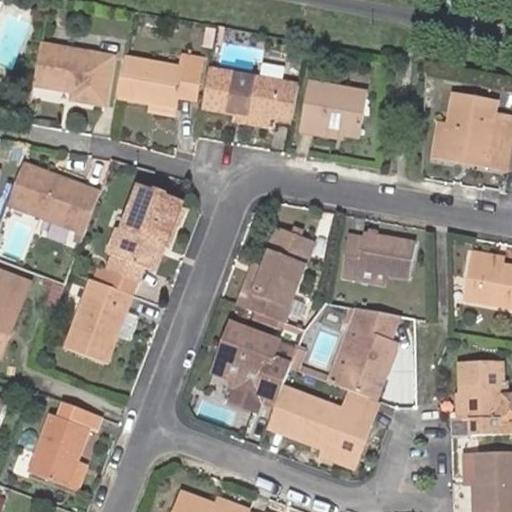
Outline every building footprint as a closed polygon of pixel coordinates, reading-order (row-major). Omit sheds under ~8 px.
[(112,58),(40,46),(33,86),(72,92),(70,101),(103,107),(112,58)] [(182,68),(125,57),(118,97),(145,103),(177,109),(180,95),(183,96),(194,98),(202,61),(185,57),(182,68)] [(265,79),(283,82),(285,67),(263,63),(261,78),(265,79)] [(301,70),(285,67),(283,82),(298,85),(301,70)] [(283,82),(265,79),(261,78),(208,68),(202,107),(236,114),(275,121),(277,122),(292,123),(298,85),(283,82)] [(317,128),(343,133),(359,136),(367,90),(310,81),(300,130),(316,133),(317,128)] [(498,171),(504,136),(511,136),(511,114),(495,112),(497,101),(455,92),(449,125),(442,160),(498,171)] [(177,109),(145,103),(144,111),(176,117),(177,109)] [(275,121),(236,114),(235,122),(273,128),(275,121)] [(442,160),(449,125),(439,123),(433,158),(442,160)] [(341,138),(343,133),(317,128),(316,133),(341,138)] [(498,171),(509,172),(510,170),(511,155),(511,136),(504,136),(498,171)] [(99,194),(23,164),(7,205),(84,235),(99,194)] [(173,221),(180,205),(139,192),(124,233),(118,230),(108,257),(115,260),(109,275),(97,271),(93,280),(130,295),(135,283),(140,270),(147,272),(156,245),(163,248),(173,221)] [(185,207),(180,205),(173,221),(179,223),(185,207)] [(291,235),(302,239),(306,232),(293,228),(291,235)] [(249,281),(239,306),(284,323),(315,244),(302,239),(291,235),(279,231),(276,238),(272,251),(265,270),(260,285),(249,281)] [(377,236),(371,236),(365,235),(364,240),(350,237),(343,279),(357,282),(358,272),(387,277),(410,281),(416,243),(377,236)] [(267,250),(272,251),(276,238),(273,237),(267,250)] [(154,274),(163,248),(156,245),(147,272),(154,274)] [(472,251),(470,259),(502,265),(504,257),(472,251)] [(511,266),(502,265),(470,259),(463,297),(511,306),(511,266)] [(255,267),(249,281),(260,285),(265,270),(255,267)] [(140,270),(135,283),(141,286),(147,272),(140,270)] [(387,277),(358,272),(357,282),(385,287),(387,277)] [(0,273),(0,287),(17,294),(1,340),(7,342),(30,285),(0,273)] [(66,348),(106,362),(116,336),(129,341),(139,315),(126,310),(132,296),(92,280),(66,348)] [(17,294),(0,287),(0,356),(1,357),(7,342),(1,340),(17,294)] [(388,338),(399,316),(355,308),(349,324),(363,329),(337,386),(348,390),(367,398),(378,372),(382,373),(395,340),(388,338)] [(363,329),(349,324),(330,374),(300,363),(305,349),(298,346),(296,352),(295,355),(291,365),(290,368),(337,386),(363,329)] [(290,368),(291,365),(274,359),(279,345),(231,327),(226,340),(233,343),(220,378),(237,385),(229,405),(250,414),(254,404),(273,411),(283,387),(290,368)] [(233,343),(226,340),(213,375),(220,378),(233,343)] [(291,365),(295,355),(296,352),(279,345),(274,359),(291,365)] [(473,420),(474,436),(511,434),(511,393),(503,394),(502,362),(459,364),(461,396),(462,420),(468,420),(473,420)] [(387,375),(382,373),(378,372),(367,398),(376,401),(387,375)] [(273,411),(268,424),(326,449),(352,461),(376,401),(367,398),(348,390),(340,410),(283,387),(273,411)] [(462,420),(461,396),(453,397),(453,420),(462,420)] [(357,469),(380,403),(376,401),(352,461),(326,449),(324,456),(357,469)] [(95,432),(100,417),(65,404),(59,419),(49,415),(28,473),(67,487),(88,430),(95,433),(95,432)] [(511,511),(511,453),(507,453),(478,454),(479,478),(479,484),(472,484),(473,511),(511,511)] [(174,511),(230,511),(217,507),(182,493),(174,511)] [(249,511),(250,510),(220,498),(217,507),(230,511),(249,511)]
